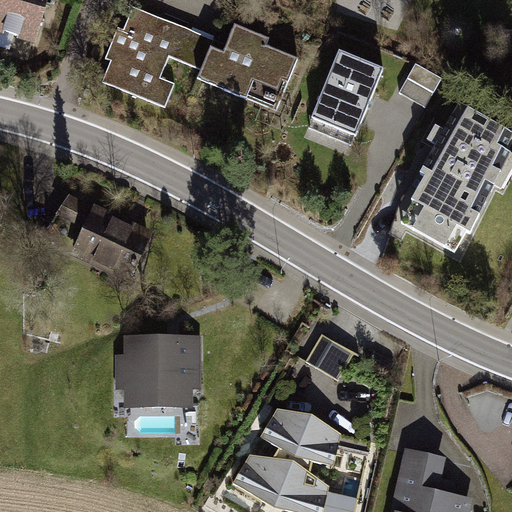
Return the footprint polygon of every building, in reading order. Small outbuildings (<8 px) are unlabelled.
[(0,0),(0,34),(9,37),(20,0),(0,0)] [(20,0),(10,37),(49,49),(62,0),(20,0)] [(206,39),(127,7),(94,90),(173,121),(206,39)] [(265,118),(293,58),(211,27),(188,87),(265,118)] [(303,127),(348,146),(380,71),(335,52),(303,127)] [(442,81),(415,67),(401,93),(417,102),(428,107),(442,81)] [(511,148),(511,130),(461,103),(445,132),(436,128),(426,146),(436,151),(421,179),(426,182),(402,226),(455,254),(466,235),(470,237),(495,190),(502,193),(511,174),(511,156),(509,155),(511,148)] [(148,234),(90,210),(70,257),(129,281),(148,234)] [(323,336),(310,364),(344,379),(357,351),(323,336)] [(171,342),(117,343),(118,407),(203,406),(202,342),(171,342)] [(278,406),(235,481),(273,510),(300,511),(323,511),(342,430),(312,413),(278,406)] [(405,451),(390,511),(467,511),(471,496),(456,492),(459,482),(443,478),(447,461),(405,451)]
